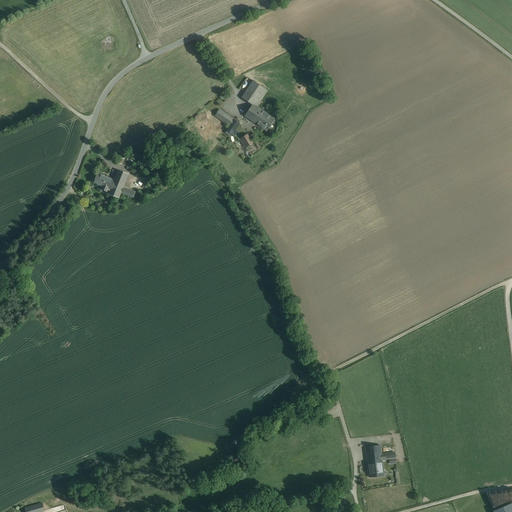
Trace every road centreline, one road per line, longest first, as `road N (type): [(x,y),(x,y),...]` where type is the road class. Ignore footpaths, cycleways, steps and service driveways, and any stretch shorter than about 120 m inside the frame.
road 1 (unclassified): [(278,0),(123,71),(100,102),(63,195),(0,264)]
road 2 (track): [(511,279),(335,368),(338,404)]
road 3 (unclassified): [(338,404),(354,486),(279,507),(220,511)]
road 4 (track): [(0,44),(91,122)]
